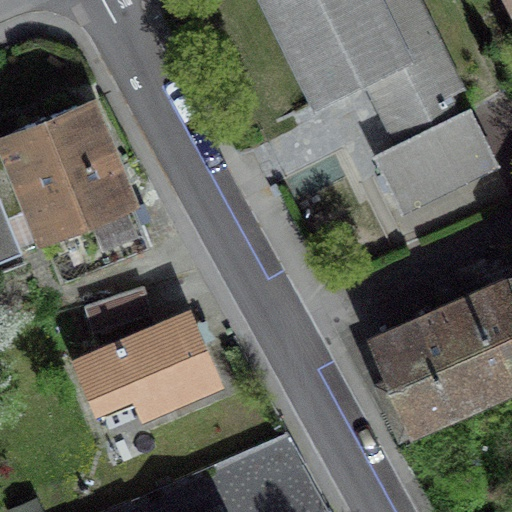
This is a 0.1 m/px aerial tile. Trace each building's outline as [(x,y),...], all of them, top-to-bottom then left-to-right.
[(457,86),(414,0),(270,0),(321,100),(371,75),(405,142),(377,156),(401,204),(493,158),(469,112),(457,117),(445,92),(457,86)] [(82,102),(2,134),(44,240),(60,279),(141,247),(82,102)] [(2,134),(0,134),(0,256),(44,240),(2,134)] [(511,380),(511,276),(377,336),(393,374),(381,380),(400,430),(511,380)] [(159,314),(150,291),(91,314),(100,337),(159,314)] [(218,387),(190,317),(78,362),(107,432),(218,387)]
